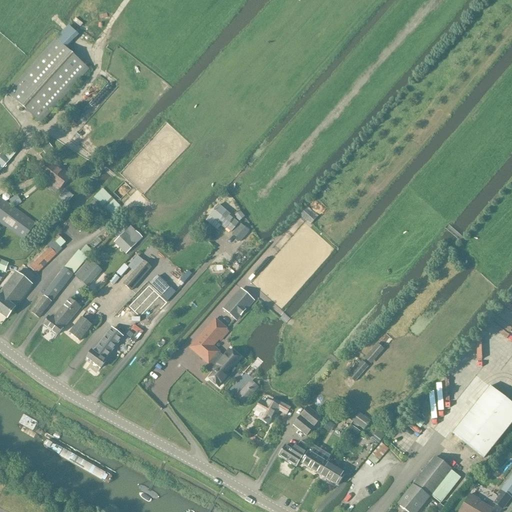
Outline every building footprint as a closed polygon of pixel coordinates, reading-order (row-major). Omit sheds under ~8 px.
[(55,40),(7,94),(40,123),(88,70),(55,40)] [(0,171),(16,152),(9,145),(0,155),(0,171)] [(44,172),(50,177),(47,180),(58,190),(68,178),(64,174),(64,173),(52,163),(44,172)] [(73,196),(65,189),(58,198),(66,204),(73,196)] [(120,207),(102,189),(93,199),(94,200),(87,207),(104,223),(120,207)] [(0,223),(23,240),(35,224),(0,198),(0,223)] [(231,232),(238,224),(233,219),(234,218),(218,205),(209,216),(225,229),(226,228),(231,232)] [(305,206),(299,213),(311,224),(317,216),(305,206)] [(244,217),(240,213),(239,212),(238,213),(237,211),(234,214),(235,215),(234,216),(239,222),(244,217)] [(240,242),(249,232),(240,225),(232,234),(240,242)] [(126,254),(141,238),(130,227),(114,243),(126,254)] [(58,235),(53,240),(60,248),(65,243),(58,235)] [(31,313),(37,318),(38,319),(63,287),(93,252),(86,246),(80,252),(78,251),(64,268),(64,267),(54,280),(41,296),(43,298),(31,313)] [(49,249),(29,268),(35,275),(56,255),(50,248),(49,249)] [(88,259),(74,276),(87,288),(102,271),(88,259)] [(131,292),(151,268),(143,261),(123,285),(131,292)] [(124,265),(116,273),(120,277),(128,268),(124,265)] [(0,313),(6,318),(14,308),(13,308),(31,285),(15,274),(5,287),(3,290),(1,293),(0,292),(0,313)] [(115,275),(109,282),(113,286),(119,279),(115,275)] [(142,316),(160,297),(158,294),(159,293),(162,296),(169,288),(157,276),(149,284),(152,287),(151,288),(148,285),(136,298),(134,296),(128,302),(133,307),(127,313),(137,322),(140,320),(139,319),(142,316)] [(235,320),(253,300),(242,290),(224,310),(235,320)] [(63,329),(80,307),(69,299),(56,317),(55,316),(52,320),(48,317),(43,324),(57,335),(62,328),(63,329)] [(79,341),(91,326),(81,318),(69,333),(79,341)] [(220,342),(229,332),(215,320),(190,348),(214,368),(212,370),(215,373),(210,378),(218,386),(229,374),(228,373),(240,359),(228,349),(222,356),(219,353),(220,352),(214,346),(219,341),(220,342)] [(92,351),(86,358),(100,369),(105,362),(104,361),(105,359),(103,357),(118,339),(129,349),(136,341),(125,331),(121,335),(113,329),(111,331),(94,353),(92,351)] [(377,344),(364,359),(369,363),(382,348),(377,344)] [(354,382),(368,367),(362,361),(348,376),(354,382)] [(511,422),(511,404),(489,387),(452,434),(483,459),(511,422)] [(286,414),(289,409),(279,403),(277,407),(267,402),(266,404),(263,403),(258,412),(261,414),(258,419),(268,425),(277,409),(286,414)] [(306,436),(320,418),(307,407),(292,425),(306,436)] [(370,421),(358,413),(352,422),(364,430),(370,421)] [(323,429),(329,433),(334,425),(333,425),(334,422),(329,419),(323,429)] [(355,438),(359,432),(353,427),(348,433),(355,438)] [(378,443),(384,436),(378,431),(372,439),(378,443)] [(285,446),(278,456),(295,467),(302,457),(305,452),(304,451),(307,446),(300,442),(296,447),(294,446),(292,451),(285,446)] [(301,464),(309,469),(318,475),(326,463),(329,458),(326,455),(322,461),(308,452),(301,464)] [(434,458),(397,504),(406,511),(416,511),(430,496),(450,470),(434,458)] [(326,463),(318,475),(337,486),(344,474),(326,463)] [(450,470),(430,496),(440,504),(460,478),(450,470)] [(503,492),(493,504),(502,510),(511,495),(511,474),(500,490),(503,492)] [(491,511),(492,510),(475,500),(476,499),(469,495),(462,508),(463,508),(461,511),(491,511)]
